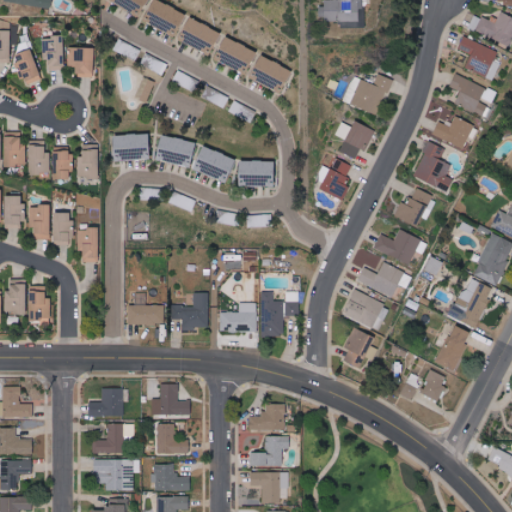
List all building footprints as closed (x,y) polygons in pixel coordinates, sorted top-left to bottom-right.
[(52,8),(52,0),(8,0),(11,2),(52,8)] [(109,0),(142,15),(149,0),(109,0)] [(178,35),(187,12),(158,0),(154,0),(146,22),(178,35)] [(365,27),(364,0),(328,0),(322,0),(322,20),(341,20),(341,27),(365,27)] [(475,14),(468,29),(511,47),(511,44),(511,17),(502,13),(497,24),(475,14)] [(222,32),(191,18),(180,40),(212,54),(222,32)] [(0,62),(10,63),(11,20),(0,20),(0,62)] [(65,70),(64,36),(43,37),(43,59),(48,59),(49,70),(65,70)] [(498,51),(463,37),(453,62),(488,77),(490,72),(495,74),(500,64),(494,62),(498,51)] [(258,50),(225,38),(217,61),(249,73),(258,50)] [(95,48),(68,47),(68,66),(77,66),(77,77),(94,77),(95,48)] [(25,85),(42,79),(31,49),(14,55),(25,85)] [(169,64),(148,52),(142,63),(163,75),(169,64)] [(293,68),(261,56),(253,80),(285,91),(293,68)] [(487,89),(457,73),(450,86),(461,91),(455,102),(483,117),(488,107),(480,102),(487,89)] [(392,79),(379,74),(375,84),(361,79),(351,104),(379,114),(392,79)] [(156,81),(144,77),(137,97),(148,102),(156,81)] [(215,92),(211,101),(225,108),(229,99),(215,92)] [(230,111),(251,123),(257,112),(236,100),(230,111)] [(475,125),(456,116),(451,127),(440,121),(434,134),(464,148),(475,125)] [(357,158),(361,148),(367,151),(376,130),(356,121),(354,127),(342,122),(336,135),(346,139),(341,152),(357,158)] [(23,131),(5,131),(6,166),(24,165),(23,131)] [(151,133),(116,135),(117,160),(152,159),(151,133)] [(159,162),(194,166),(197,140),(162,136),(159,162)] [(31,174),(51,173),(51,151),(46,151),(46,140),(30,140),(31,174)] [(414,175),(449,192),(455,179),(447,176),(452,165),(441,160),(446,149),(431,142),(414,175)] [(99,177),(99,144),(83,144),(83,156),(78,156),(79,177),(99,177)] [(55,179),(72,179),(72,146),(55,146),(55,179)] [(229,182),(237,158),(204,146),(196,170),(229,182)] [(344,199),(351,186),(346,184),(350,176),(348,175),(353,166),(338,158),(330,173),(329,173),(321,188),(344,199)] [(277,161),(242,160),(241,185),(276,186),(277,161)] [(165,189),(156,190),(157,201),(165,200),(165,189)] [(396,215),(422,228),(436,198),(417,189),(410,205),(403,201),(396,215)] [(193,211),(197,200),(175,192),(171,203),(193,211)] [(6,228),(24,228),(25,195),(6,195),(6,228)] [(30,205),(31,227),(35,227),(36,239),(52,239),(51,205),(30,205)] [(511,210),(511,214),(500,210),(493,229),(511,235),(511,210)] [(218,223),(241,225),(242,213),(219,211),(218,223)] [(72,213),(55,212),(54,245),(71,245),(72,213)] [(248,215),(248,227),(273,226),(273,214),(248,215)] [(100,228),(79,228),(79,251),(83,251),(84,262),(100,262),(100,228)] [(376,248),(410,264),(416,251),(423,254),(429,242),(400,229),(395,240),(382,234),(376,248)] [(511,253),(511,241),(493,233),(474,274),(497,285),(511,253)] [(244,268),(256,268),(256,253),(244,253),(244,268)] [(438,274),(443,262),(432,256),(426,269),(438,274)] [(406,272),(384,262),(379,274),(365,267),(359,281),(394,297),(401,281),(402,281),(406,272)] [(6,313),(28,313),(27,278),(11,279),(11,290),(5,290),(6,313)] [(451,316),(476,328),(494,289),(480,282),(475,291),(464,286),(451,316)] [(31,322),(51,322),(51,297),(47,297),(47,285),(31,285),(31,322)] [(263,337),(285,336),(285,315),(300,315),(299,291),(286,292),(287,300),(275,301),(274,291),(262,292),(263,337)] [(344,315),(381,329),(390,305),(354,291),(344,315)] [(184,328),(209,329),(210,293),(195,292),(195,307),(174,306),(174,318),(184,318),(184,328)] [(221,312),(221,331),(257,332),(258,303),(240,302),(240,312),(221,312)] [(130,324),(165,324),(165,305),(129,306),(130,324)] [(472,331),(456,325),(441,364),(456,370),(472,331)] [(362,368),(376,336),(356,328),(342,359),(362,368)] [(447,386),(443,385),(447,377),(433,370),(421,392),(439,401),(447,386)] [(401,395),(414,399),(421,377),(409,373),(401,395)] [(153,415),(192,414),(192,400),(180,400),(180,383),(161,384),(161,399),(153,399),(153,415)] [(21,386),(4,387),(5,418),(34,417),(34,403),(22,404),(21,386)] [(103,389),(103,402),(90,402),(90,416),(125,416),(124,402),(129,402),(129,388),(103,389)] [(250,416),(251,430),(286,430),(286,404),(265,404),(265,416),(250,416)] [(176,440),(176,423),(158,424),(159,453),(190,453),(190,440),(176,440)] [(125,453),(124,437),(134,437),(134,424),(108,424),(108,440),(93,440),(94,453),(125,453)] [(284,465),(283,449),(291,448),(291,436),(266,436),(266,452),(251,452),(251,466),(284,465)] [(511,454),(495,447),(488,462),(511,472),(511,480),(511,482),(511,454)] [(19,474),(34,474),(33,459),(2,460),(2,479),(0,478),(0,489),(20,489),(19,474)] [(140,460),(95,459),(95,474),(105,474),(104,490),(134,491),(135,473),(140,473),(140,460)] [(191,490),(191,476),(175,476),(175,464),(156,464),(156,491),(191,490)] [(263,501),(290,501),(289,472),(251,473),(252,489),(263,488),(263,501)] [(157,496),(157,511),(178,511),(178,510),(190,510),(190,496),(157,496)] [(0,511),(18,511),(19,510),(34,510),(33,497),(1,497),(2,511),(0,511)] [(128,511),(129,499),(110,498),(110,509),(94,509),(94,511),(128,511)]
